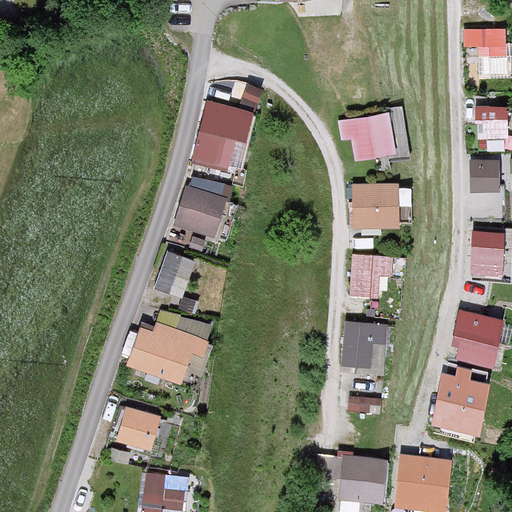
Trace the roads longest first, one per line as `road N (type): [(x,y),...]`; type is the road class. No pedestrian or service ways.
road 1 (residential): [(322,486),(340,208),(328,145),(282,88),(238,68),(199,64)]
road 2 (unclassified): [(58,511),(199,64)]
road 3 (residential): [(455,0),(463,233)]
